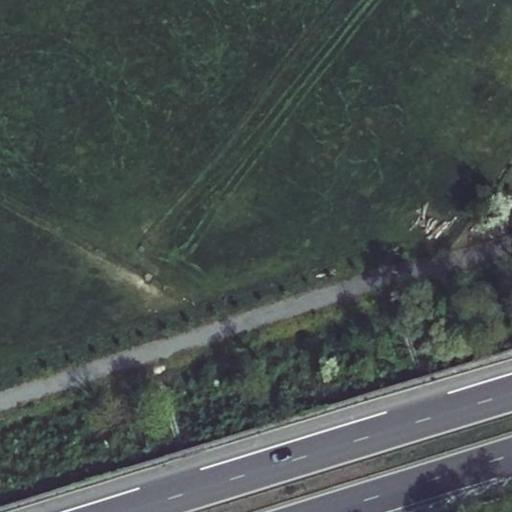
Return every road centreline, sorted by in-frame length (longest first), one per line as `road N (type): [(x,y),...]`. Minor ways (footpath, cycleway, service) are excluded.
road 1 (motorway): [(511,391),(122,511)]
road 2 (motorway): [(330,511),(511,455)]
